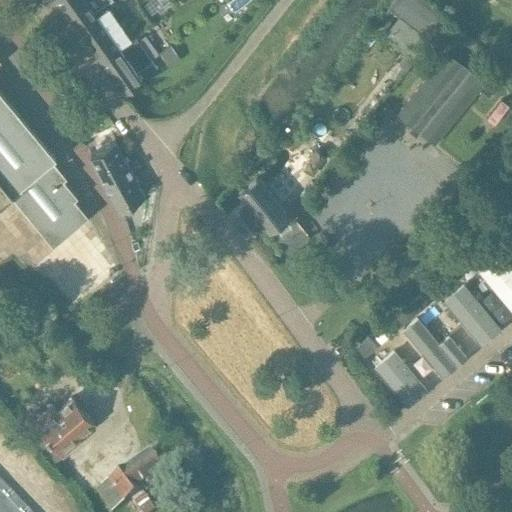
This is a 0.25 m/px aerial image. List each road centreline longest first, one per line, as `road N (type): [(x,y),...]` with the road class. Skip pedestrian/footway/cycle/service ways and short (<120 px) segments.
road 1 (residential): [(374,437),(275,294),(173,174)]
road 2 (residential): [(0,17),(114,219),(149,309)]
road 3 (residential): [(149,309),(270,460),(320,460),(374,437)]
road 4 (residential): [(173,174),(39,0)]
road 5 (residential): [(374,437),(511,329)]
road 6 (residential): [(149,309),(173,174)]
